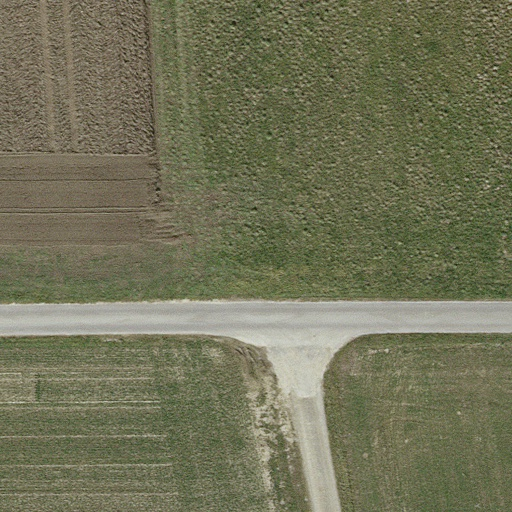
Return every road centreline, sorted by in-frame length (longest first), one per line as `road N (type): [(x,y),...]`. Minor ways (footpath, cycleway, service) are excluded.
road 1 (track): [(511,310),(0,316)]
road 2 (track): [(293,312),(334,511)]
